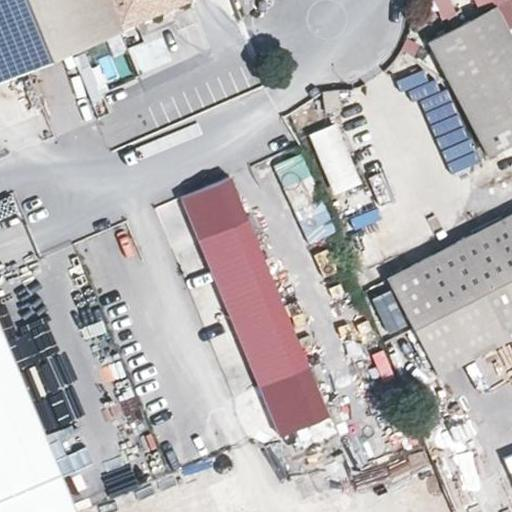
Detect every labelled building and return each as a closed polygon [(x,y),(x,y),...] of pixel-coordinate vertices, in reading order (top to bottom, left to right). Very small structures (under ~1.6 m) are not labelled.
[(0,0),(0,75),(185,0),(0,0)] [(457,6),(453,0),(437,0),(444,13),(457,6)] [(511,0),(507,0),(498,5),(509,27),(511,25),(511,0)] [(428,39),(485,154),(500,146),(511,139),(511,33),(498,5),(428,39)] [(127,38),(142,71),(170,58),(155,25),(127,38)] [(337,88),(320,90),(324,111),(341,108),(337,88)] [(334,122),(310,132),(333,189),(357,179),(334,122)] [(511,139),(500,146),(506,159),(511,155),(511,139)] [(296,154),(272,165),(308,241),(332,230),(296,154)] [(237,195),(203,210),(211,228),(246,213),(237,195)] [(482,291),(511,274),(511,211),(390,276),(414,327),(482,291)] [(309,365),(244,218),(196,239),(261,386),(309,365)] [(511,335),(511,274),(482,291),(507,339),(511,335)] [(507,339),(482,291),(414,327),(437,375),(507,339)] [(70,511),(0,338),(0,511),(70,511)]
